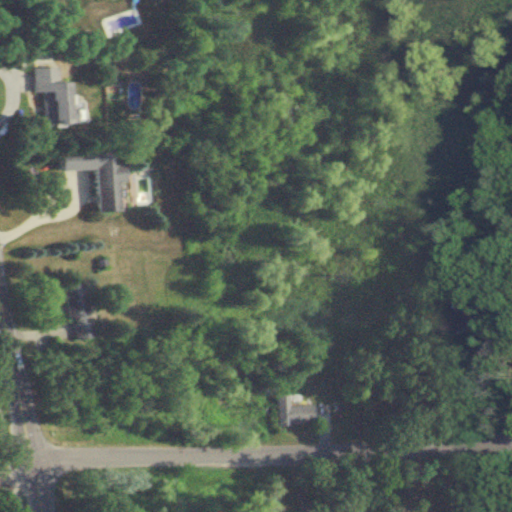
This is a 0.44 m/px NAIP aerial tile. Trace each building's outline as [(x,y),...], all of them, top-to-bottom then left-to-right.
[(40,121),(76,120),(76,108),(65,108),(64,80),(54,80),(54,66),(29,67),(30,91),(39,91),(40,121)] [(94,211),(116,210),(115,180),(121,180),(120,163),(106,163),(105,146),(57,149),(58,169),(92,168),(94,211)] [(70,338),(90,336),(83,282),(63,284),(70,338)] [(429,312),(436,334),(487,318),(479,295),(429,312)] [(275,424),(311,422),(310,404),(286,405),(286,393),(273,394),(275,424)] [(490,511),(491,497),(460,496),(460,511),(490,511)]
